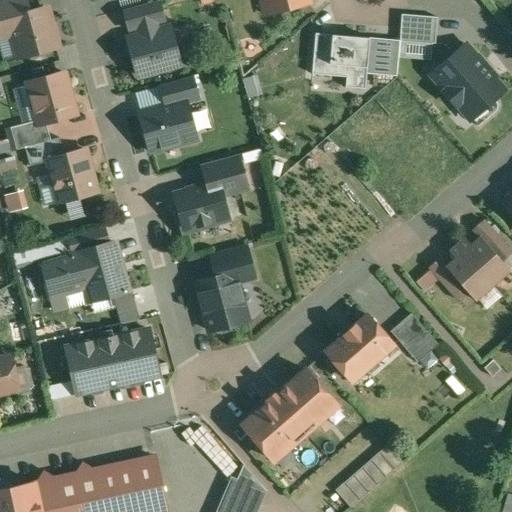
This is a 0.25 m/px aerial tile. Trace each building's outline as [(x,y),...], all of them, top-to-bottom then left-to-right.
[(25,0),(0,0),(0,27),(7,25),(6,19),(29,12),(25,0)] [(158,0),(157,0),(124,9),(130,30),(137,28),(157,23),(164,21),(158,0)] [(260,0),(265,14),(308,2),(307,0),(260,0)] [(29,12),(6,19),(7,25),(9,32),(13,31),(20,56),(35,52),(40,55),(47,53),(50,48),(57,46),(47,7),(29,12)] [(400,18),(398,44),(434,46),(436,21),(400,18)] [(157,23),(137,28),(139,36),(128,39),(138,75),(140,74),(141,77),(158,72),(158,69),(161,69),(159,65),(179,59),(170,27),(159,30),(157,23)] [(313,37),(311,78),(345,80),(344,93),(364,94),(367,40),(313,37)] [(465,49),(429,80),(469,125),(505,94),(465,49)] [(65,72),(28,82),(38,120),(39,124),(47,122),(76,114),(65,72)] [(160,88),(166,110),(186,105),(196,103),(190,81),(160,88)] [(166,110),(141,118),(151,154),(196,141),(186,105),(166,110)] [(38,120),(10,127),(17,150),(25,147),(51,140),(51,139),(47,122),(39,124),(38,120)] [(51,140),(25,147),(30,166),(49,161),(48,159),(64,155),(60,137),(51,139),(51,140)] [(0,141),(0,152),(12,151),(10,139),(0,141)] [(64,155),(48,159),(49,161),(60,202),(97,192),(86,149),(64,155)] [(237,154),(202,164),(208,184),(218,181),(221,194),(246,187),(237,154)] [(0,159),(0,167),(1,173),(18,169),(16,157),(0,159)] [(205,190),(195,193),(189,189),(187,192),(176,195),(182,217),(179,218),(183,233),(199,229),(199,226),(228,218),(221,194),(220,190),(218,181),(208,184),(205,190)] [(5,195),(9,212),(29,207),(25,190),(5,195)] [(511,252),(511,251),(484,219),(473,229),(479,237),(480,236),(502,261),(511,252)] [(102,227),(68,236),(72,253),(107,244),(102,227)] [(502,261),(480,236),(479,237),(471,244),(464,237),(457,244),(493,285),(510,270),(502,261)] [(72,253),(41,262),(50,296),(85,287),(89,301),(112,295),(116,307),(130,303),(114,242),(107,244),(72,253)] [(245,244),(211,253),(217,276),(235,271),(237,281),(254,277),(245,244)] [(493,285),(457,244),(449,250),(455,257),(447,265),(446,266),(468,291),(476,300),(493,285)] [(440,257),(429,267),(458,300),(468,291),(446,266),(447,265),(440,257)] [(217,276),(196,282),(209,331),(218,328),(219,333),(221,334),(238,329),(240,327),(240,326),(239,322),(248,320),(237,281),(235,271),(217,276)] [(439,344),(411,313),(391,331),(418,362),(439,344)] [(368,315),(356,325),(355,325),(344,334),(345,335),(326,351),(351,381),(394,344),(368,315)] [(120,335),(131,382),(158,376),(148,329),(120,335)] [(104,388),(131,382),(120,335),(93,341),(104,388)] [(77,394),(104,388),(93,341),(66,347),(77,394)] [(11,356),(0,358),(0,393),(13,390),(9,375),(15,374),(11,356)] [(279,392),(277,391),(268,399),(269,400),(242,424),(270,456),(283,444),(287,449),(324,417),(320,412),(333,400),(306,369),(279,392)] [(388,444),(336,490),(351,507),(403,462),(388,444)] [(83,463),(77,472),(54,478),(44,472),(38,481),(35,482),(41,511),(166,511),(154,456),(93,469),(83,463)] [(257,511),(267,490),(244,464),(237,480),(232,477),(216,511),(257,511)] [(14,486),(4,480),(0,487),(0,511),(41,511),(35,482),(14,486)]
